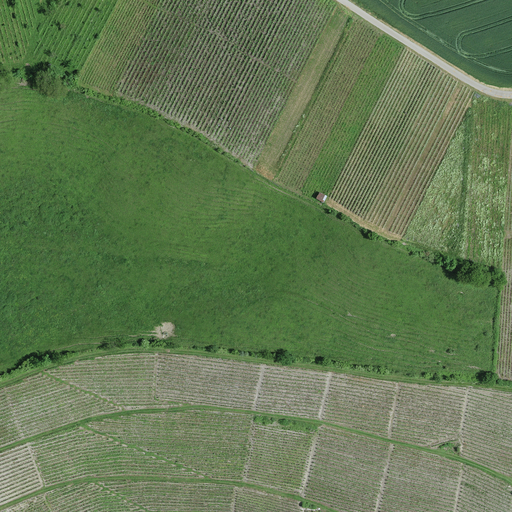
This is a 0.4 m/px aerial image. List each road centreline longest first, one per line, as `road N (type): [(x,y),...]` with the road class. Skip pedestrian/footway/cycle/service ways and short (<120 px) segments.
road 1 (track): [(0,387),(95,353),(190,351),(511,390)]
road 2 (unclassified): [(511,95),(477,85),(342,0)]
